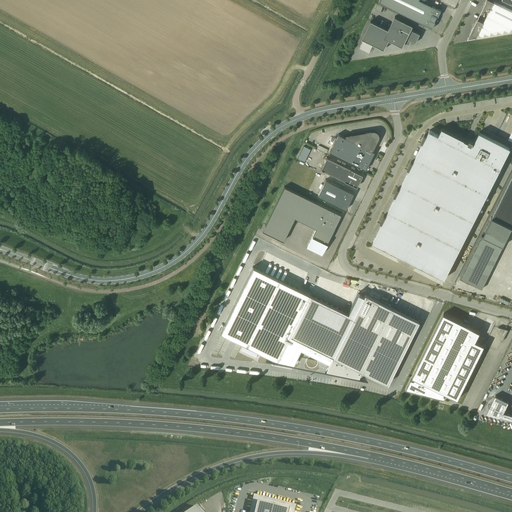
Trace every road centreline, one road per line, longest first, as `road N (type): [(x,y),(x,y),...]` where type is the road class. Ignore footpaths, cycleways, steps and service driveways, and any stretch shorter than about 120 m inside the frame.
road 1 (motorway): [(511,477),(236,419),(0,409)]
road 2 (secondary): [(0,249),(85,279),(148,273),(197,241),(256,147),(300,117)]
road 3 (motorway): [(0,422),(169,425),(369,455)]
road 4 (unclassified): [(393,99),(398,133),(343,248),(344,265),(511,314)]
road 5 (motorway): [(139,511),(196,475),(248,457),(369,455)]
road 6 (unknown): [(444,296),(396,385),(322,366)]
road 7 (motorway): [(369,455),(511,492)]
road 8 (motorway): [(0,429),(44,437),(72,454),(92,484),(94,511)]
road 9 (unclassified): [(300,117),(296,95),(343,0)]
